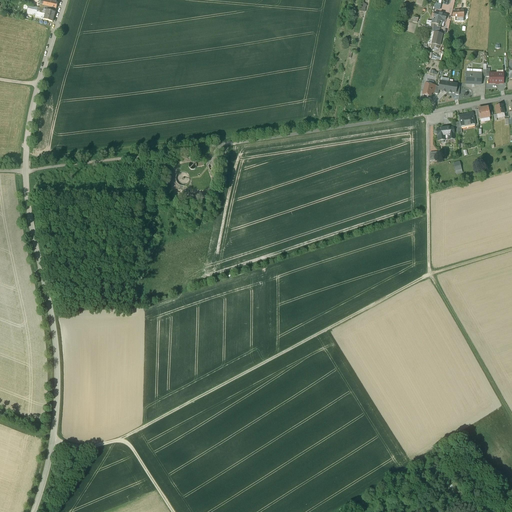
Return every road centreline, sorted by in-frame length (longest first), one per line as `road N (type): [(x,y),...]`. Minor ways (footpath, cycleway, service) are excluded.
road 1 (unclassified): [(64,0),(25,155),(57,373),(53,438),(33,511)]
road 2 (track): [(120,439),(423,277),(511,250)]
road 3 (track): [(431,112),(25,170)]
road 4 (track): [(431,274),(511,417)]
road 5 (track): [(431,274),(427,113)]
